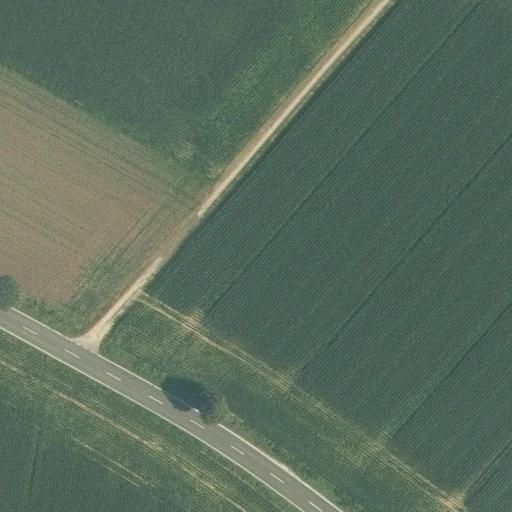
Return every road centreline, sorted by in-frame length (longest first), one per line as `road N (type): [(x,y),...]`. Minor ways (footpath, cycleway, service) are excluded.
road 1 (track): [(78,359),(384,0)]
road 2 (tertiary): [(321,511),(164,406),(0,317)]
